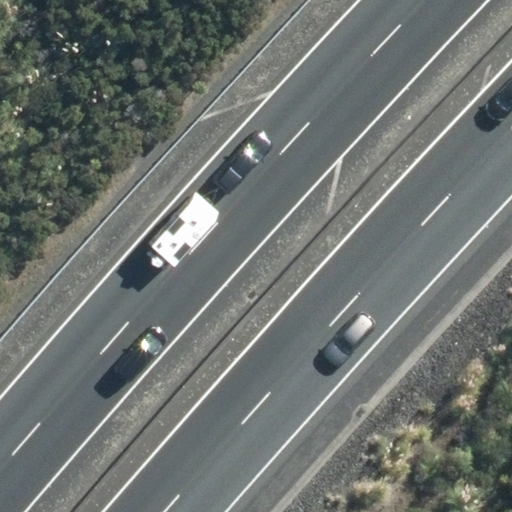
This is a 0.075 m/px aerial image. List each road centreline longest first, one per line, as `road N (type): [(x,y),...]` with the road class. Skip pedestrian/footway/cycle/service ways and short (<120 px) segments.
road 1 (motorway): [(0,471),(197,244),(426,0)]
road 2 (motorway): [(511,133),(165,511)]
